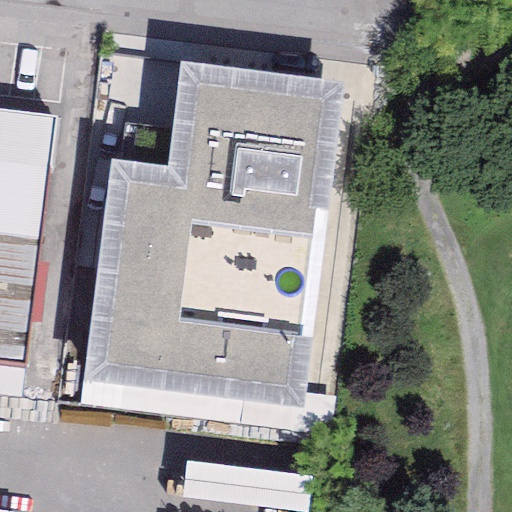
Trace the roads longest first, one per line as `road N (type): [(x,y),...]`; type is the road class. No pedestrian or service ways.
road 1 (track): [(480,511),(474,372),(409,146),(413,110),(439,75),(483,48),(511,42)]
road 2 (residential): [(198,0),(415,28)]
